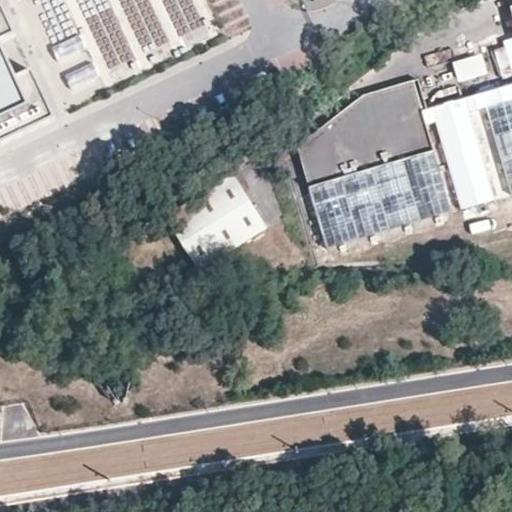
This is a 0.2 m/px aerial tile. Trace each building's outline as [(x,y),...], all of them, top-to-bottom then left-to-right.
[(0,0),(0,141),(56,115),(34,68),(17,76),(1,41),(22,31),(6,0),(0,0)] [(67,0),(102,86),(219,40),(202,0),(67,0)] [(297,146),(309,188),(434,151),(423,112),(427,110),(418,79),(363,96),(297,146)] [(511,194),(511,99),(486,107),(511,195),(511,194)] [(495,200),(469,112),(436,121),(462,209),(495,200)] [(442,181),(434,155),(403,164),(420,221),(451,213),(442,183),(442,181)] [(420,221),(403,164),(373,172),(390,230),(420,221)] [(390,230),(373,172),(342,181),(359,239),(390,230)] [(267,229),(233,174),(164,217),(199,271),(267,229)] [(359,239),(342,181),(311,190),(328,248),(359,239)]
